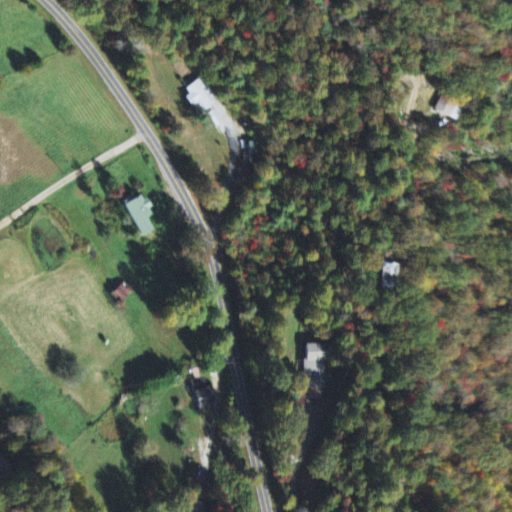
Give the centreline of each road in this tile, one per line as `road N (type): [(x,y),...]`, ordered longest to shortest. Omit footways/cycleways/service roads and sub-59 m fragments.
road 1 (residential): [(270,511),(200,222),(123,94),(48,0)]
road 2 (residential): [(306,511),(373,384),(371,273),(399,201),(411,140)]
road 3 (residential): [(0,223),(148,131)]
